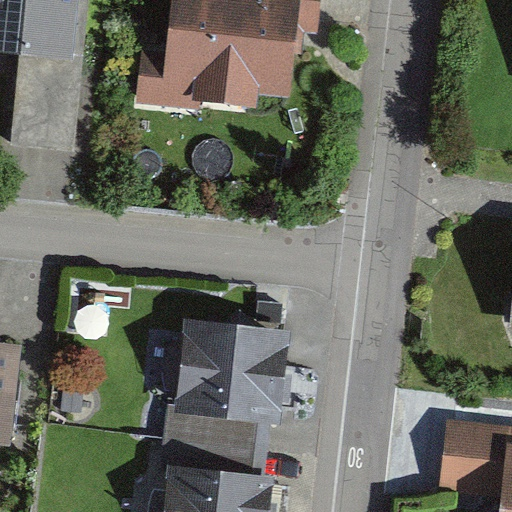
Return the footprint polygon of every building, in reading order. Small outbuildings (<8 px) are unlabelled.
[(89,0),(0,0),(0,63),(21,65),(83,70),(89,0)] [(185,0),(180,51),(153,48),(147,113),(268,124),(269,111),(297,113),(304,37),(323,39),(326,0),(185,0)] [(83,70),(21,65),(14,150),(76,156),(83,70)] [(295,347),(186,332),(174,421),(272,434),(283,435),(295,347)] [(0,362),(0,456),(9,458),(20,365),(0,362)] [(84,397),(64,395),(62,415),(83,417),(84,397)] [(264,490),(272,434),(174,421),(169,420),(161,477),(171,478),(264,490)] [(511,511),(511,430),(451,425),(444,499),(511,505),(511,507),(511,511)] [(272,511),(275,492),(264,490),(171,478),(165,511),(272,511)]
